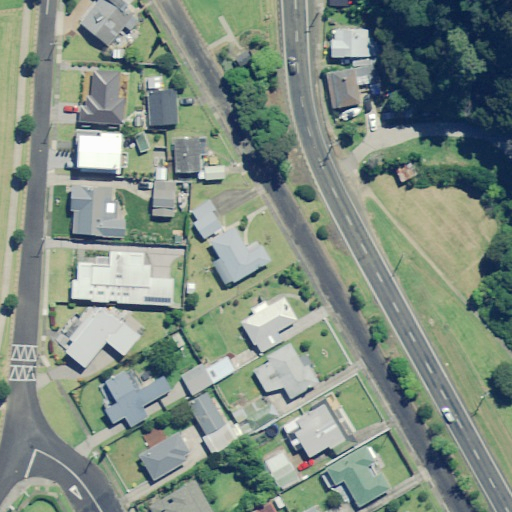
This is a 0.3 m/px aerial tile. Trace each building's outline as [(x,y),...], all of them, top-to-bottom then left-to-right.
[(132,0),(96,0),(79,22),(99,39),(94,46),(103,53),(125,26),(131,30),(139,20),(125,9),(132,0)] [(331,57),(382,55),(382,45),(378,45),(378,41),(374,41),(374,38),(367,39),(367,29),(335,31),(336,40),(331,40),(331,57)] [(253,60),(247,51),(234,59),(240,68),(253,60)] [(361,104),(355,68),(328,73),(334,109),(361,104)] [(381,84),(378,68),(367,70),(370,86),(381,84)] [(120,73),(93,70),(91,93),(86,92),(85,107),(82,106),(81,121),(122,125),(125,98),(118,98),(120,73)] [(162,91),(161,78),(145,78),(145,90),(149,90),(150,125),(178,124),(177,91),(162,91)] [(411,118),(410,108),(389,110),(390,119),(411,118)] [(79,173),(120,174),(121,168),(121,134),(106,134),(106,136),(80,135),(79,173)] [(150,150),(146,135),(137,137),(141,152),(150,150)] [(204,140),(176,142),(178,173),(201,171),(200,156),(205,156),(204,140)] [(167,151),(155,151),(155,161),(167,160),(167,151)] [(224,179),(224,167),(205,167),(205,179),(224,179)] [(166,180),(167,168),(156,168),(155,179),(166,180)] [(113,189),(71,186),(69,209),(75,210),(73,234),(123,238),(125,219),(115,219),(116,203),(112,202),(113,189)] [(185,192),(153,191),(152,216),(174,217),(174,211),(185,211),(185,192)] [(215,210),(209,201),(189,212),(204,239),(222,229),(212,212),(215,210)] [(247,250),(234,228),(210,242),(234,283),(271,261),(260,242),(247,250)] [(95,263),(77,263),(77,279),(71,279),(70,298),(91,299),(90,302),(173,305),(174,278),(150,277),(151,265),(143,265),(144,252),(113,251),(113,257),(96,256),(95,263)] [(297,320),(284,298),(268,307),(265,302),(252,310),(255,315),(242,322),(260,353),(282,341),(277,332),(297,320)] [(107,342),(126,357),(141,338),(100,305),(63,352),(85,370),(107,342)] [(303,368),(291,344),(267,356),(270,363),(255,370),(267,393),(284,385),(291,398),(319,383),(309,365),(303,368)] [(235,371),(226,356),(205,369),(201,364),(189,371),(201,391),(235,371)] [(136,391),(124,372),(99,387),(106,399),(101,401),(106,409),(114,423),(126,416),(132,427),(149,417),(143,407),(172,390),(163,375),(136,391)] [(207,435),(226,424),(207,393),(188,405),(207,435)] [(280,420),(272,404),(256,412),(253,404),(243,409),(254,432),(280,420)] [(345,441),(325,404),(283,426),(296,451),(304,447),(309,457),(330,446),(331,448),(345,441)] [(191,453),(180,433),(140,454),(153,480),(188,462),(185,456),(191,453)] [(378,461),(369,445),(326,469),(335,485),(344,480),(360,507),(391,489),(382,472),(373,477),(367,467),(378,461)] [(273,465),(269,467),(276,479),(278,477),(285,489),(300,481),(283,452),(270,460),(273,465)] [(213,511),(210,505),(202,488),(197,478),(148,502),(152,511),(213,511)] [(276,511),(270,501),(249,511),(276,511)]
